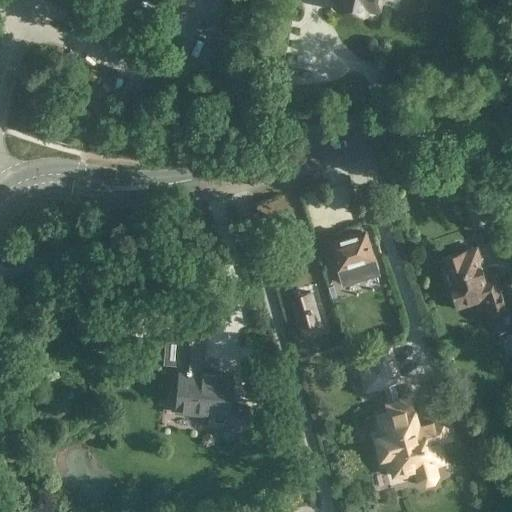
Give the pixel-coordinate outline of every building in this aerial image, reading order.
[(336,0),(335,6),(366,13),(367,7),(378,10),(380,0),(336,0)] [(358,269),(373,264),(372,258),(374,258),(365,229),(328,240),(337,269),(356,263),(358,269)] [(495,331),(511,325),(495,275),(486,278),(476,247),(465,251),(464,249),(438,258),(455,307),(484,297),(495,331)] [(298,326),(305,324),(319,320),(310,291),(290,298),(298,326)] [(117,348),(120,311),(97,309),(93,346),(117,348)] [(173,364),(171,390),(176,391),(174,412),(208,415),(207,425),(225,426),(224,430),(223,435),(224,435),(224,440),(246,442),(249,404),(230,402),(233,372),(203,369),(205,339),(165,336),(163,363),(173,364)] [(357,357),(357,358),(348,360),(353,376),(362,373),(366,390),(398,380),(388,348),(357,357)] [(378,417),(384,437),(377,438),(384,462),(390,460),(395,475),(400,473),(401,477),(418,472),(420,479),(426,483),(433,481),(437,475),(433,464),(444,461),(439,441),(451,437),(446,419),(418,427),(410,399),(387,405),(389,414),(378,417)]
